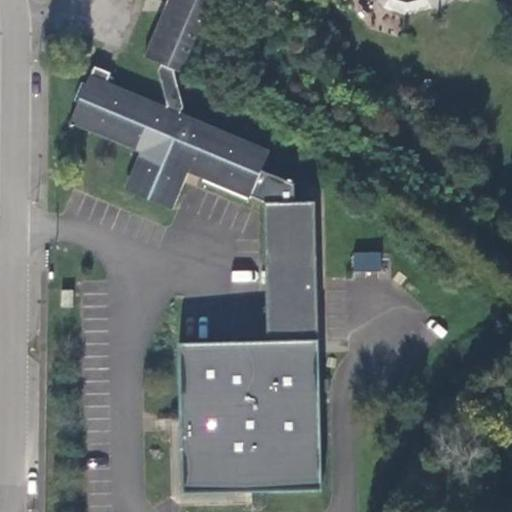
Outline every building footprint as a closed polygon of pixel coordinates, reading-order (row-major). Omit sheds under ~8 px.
[(172,0),(168,12),(223,13),(227,0),(172,0)] [(383,0),(388,6),(406,13),(430,7),(435,16),(447,0),(383,0)] [(196,78),(223,13),(168,12),(148,59),(165,66),(163,73),(171,95),(190,102),(179,74),(179,72),(196,78)] [(275,203),(275,263),(326,263),(325,204),(321,204),(307,204),(307,184),(272,169),(279,151),(190,114),(192,109),(190,102),(171,95),(175,105),(175,107),(114,83),(112,73),(103,69),(98,82),(93,81),(85,100),(90,102),(80,124),(151,154),(141,179),(140,183),(140,187),(141,191),(144,194),(182,210),(198,172),(259,198),(260,197),(275,203)] [(307,204),(321,204),(319,189),(307,184),(307,204)] [(351,252),(352,269),(381,269),(381,252),(351,252)] [(328,494),(326,263),(275,263),(275,344),(186,344),(187,494),(328,494)] [(62,307),(73,307),(73,290),(62,290),(62,307)]
